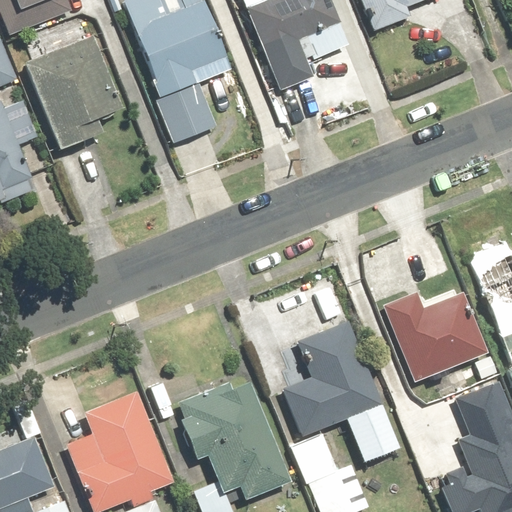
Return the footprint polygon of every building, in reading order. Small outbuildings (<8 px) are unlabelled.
[(0,0),(0,3),(12,34),(70,12),(65,0),(0,0)] [(160,0),(123,0),(122,1),(160,98),(198,83),(193,71),(227,58),(204,0),(171,0),(162,4),(160,0)] [(262,0),(247,6),(278,90),(311,78),(304,59),(314,55),(306,34),(340,21),(332,0),(262,0)] [(361,0),(374,31),(409,17),(405,8),(423,0),(361,0)] [(32,59),(24,62),(60,150),(103,133),(97,118),(121,108),(92,36),(86,39),(79,22),(25,44),(32,59)] [(1,40),(0,40),(0,85),(16,80),(1,40)] [(199,83),(156,100),(173,143),(216,126),(199,83)] [(0,196),(4,195),(2,189),(31,178),(19,147),(39,139),(24,100),(3,109),(0,101),(0,196)] [(490,247),(468,256),(511,363),(511,249),(509,250),(503,234),(487,240),(490,247)] [(419,292),(384,305),(414,383),(488,355),(464,291),(424,306),(419,292)] [(381,405),(346,319),(297,339),(312,378),(283,390),(303,437),(381,405)] [(50,378),(24,388),(55,470),(73,464),(91,511),(97,511),(130,499),(132,506),(151,499),(148,491),(174,481),(139,391),(85,412),(72,379),(53,387),(50,378)] [(206,454),(219,482),(193,493),(201,511),(237,511),(235,504),(291,479),(249,383),(235,389),(231,381),(180,404),(185,416),(180,419),(197,458),(206,454)] [(511,511),(511,415),(498,381),(456,398),(471,434),(458,439),(468,464),(441,475),(456,511),(467,511),(478,508),(479,511),(511,511)] [(0,507),(54,488),(34,435),(0,447),(0,507)] [(352,511),(320,436),(291,449),(318,511),(352,511)] [(70,511),(65,500),(35,511),(70,511)] [(160,511),(156,501),(129,511),(160,511)]
